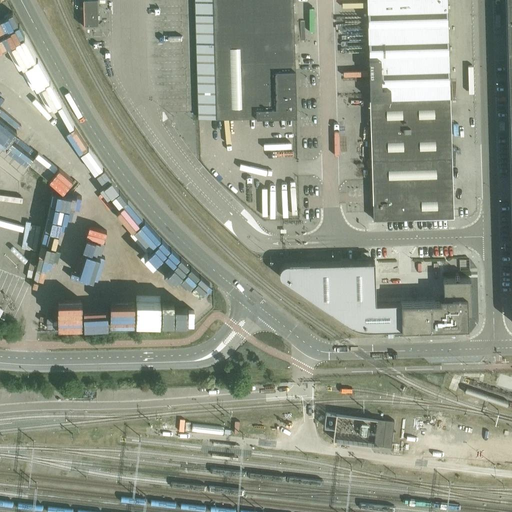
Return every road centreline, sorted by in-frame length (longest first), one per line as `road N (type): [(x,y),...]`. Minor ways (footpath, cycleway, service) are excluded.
road 1 (tertiary): [(259,308),(141,196),(81,112),(21,0)]
road 2 (unclassified): [(24,364),(200,360),(259,308)]
road 3 (unclassified): [(491,237),(485,0)]
road 4 (unclassified): [(491,237),(282,244)]
road 5 (tertiary): [(310,347),(494,348)]
